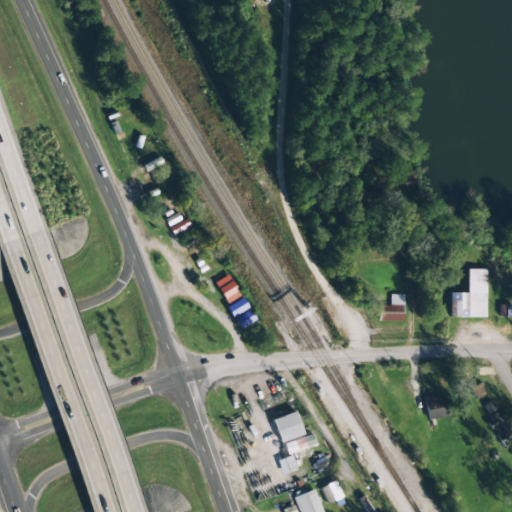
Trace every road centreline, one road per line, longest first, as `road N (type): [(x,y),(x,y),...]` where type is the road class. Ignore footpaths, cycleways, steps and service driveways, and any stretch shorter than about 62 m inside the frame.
road 1 (tertiary): [(511,344),(220,364),(176,377)]
road 2 (motorway): [(130,511),(32,234)]
road 3 (tertiary): [(225,511),(127,239)]
road 4 (motorway): [(9,242),(104,511)]
road 5 (tertiary): [(127,239),(18,0)]
road 6 (tertiary): [(215,483),(180,438),(159,435),(54,472),(34,488),(28,511)]
road 7 (tertiary): [(176,377),(0,439)]
road 8 (tertiary): [(0,333),(113,290),(124,277),(127,239)]
